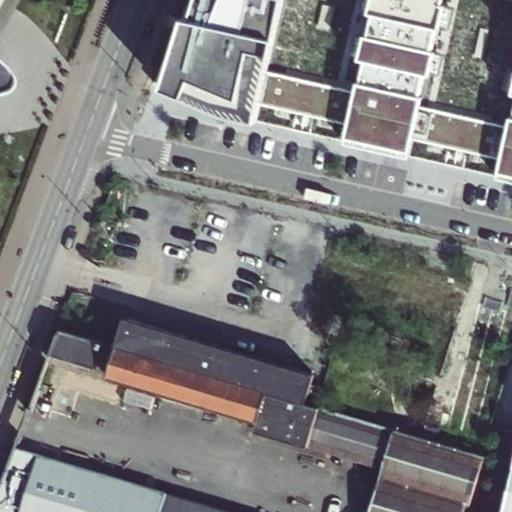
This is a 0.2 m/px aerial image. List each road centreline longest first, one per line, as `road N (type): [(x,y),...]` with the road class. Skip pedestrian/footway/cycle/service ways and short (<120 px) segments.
road 1 (residential): [(86,134),(511,229)]
road 2 (secondary): [(0,368),(86,134)]
road 3 (secondary): [(86,134),(135,0)]
